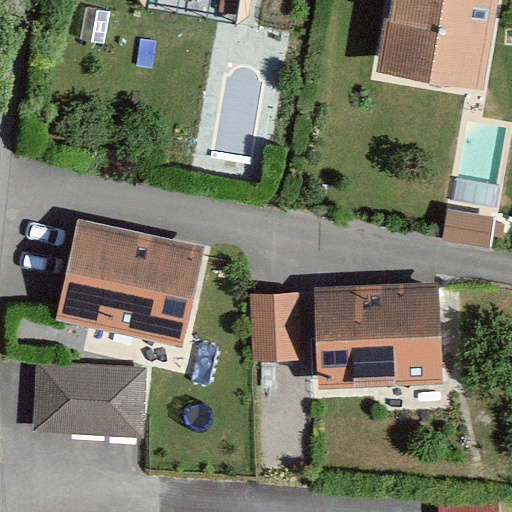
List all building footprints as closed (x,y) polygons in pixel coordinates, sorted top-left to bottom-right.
[(491,90),(502,0),(397,0),(388,77),(491,90)] [(209,249),(85,224),(65,323),(189,348),(209,249)] [(446,289),(324,291),(326,388),(447,386),(446,289)] [(305,297),(254,298),(255,364),(306,363),(305,297)] [(41,371),(36,441),(144,449),(149,379),(41,371)]
